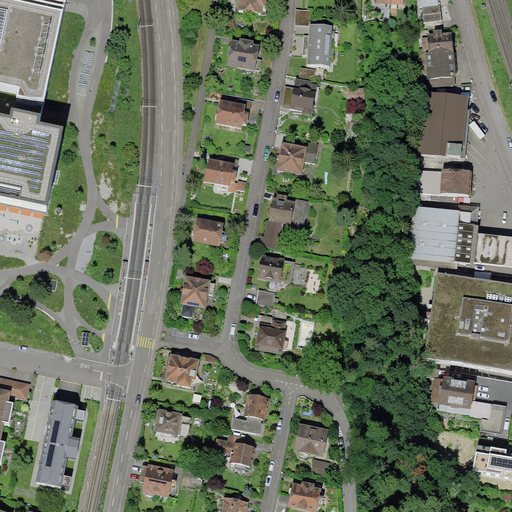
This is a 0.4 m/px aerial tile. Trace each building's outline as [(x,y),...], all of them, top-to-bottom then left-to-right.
[(0,0),(0,211),(7,213),(9,205),(45,211),(63,123),(62,112),(55,106),(45,100),(65,1),(75,0),(0,0)] [(239,0),(238,16),(265,19),(267,0),(239,0)] [(407,0),(378,0),(378,7),(407,9),(407,0)] [(312,15),(297,13),(296,28),(311,29),(312,15)] [(311,30),(308,70),(330,72),(333,31),(311,30)] [(262,50),(233,45),(228,70),(257,75),(262,50)] [(296,94),(293,114),(315,117),(318,98),(296,94)] [(464,158),(468,101),(425,99),(421,155),(464,158)] [(250,112),(222,106),(218,129),(246,134),(250,112)] [(284,146),(279,173),(302,178),(307,150),(284,146)] [(237,168),(210,163),(206,184),(233,189),(237,168)] [(443,172),(442,195),(469,196),(470,173),(443,172)] [(274,199),(270,224),(292,228),(297,203),(274,199)] [(459,214),(415,210),(411,262),(456,265),(459,214)] [(224,226),(198,221),(194,245),(220,250),(224,226)] [(104,253),(96,252),(89,288),(97,289),(104,253)] [(265,259),(261,281),(280,285),(284,263),(265,259)] [(511,288),(438,277),(425,360),(511,373),(511,288)] [(187,279),(183,307),(210,311),(214,283),(187,279)] [(276,295),(259,292),(257,306),(273,309),(276,295)] [(96,297),(89,295),(82,332),(89,334),(96,297)] [(260,329),(257,351),(283,355),(286,333),(260,329)] [(169,357),(165,380),(176,383),(175,385),(188,388),(189,380),(192,381),(196,363),(169,357)] [(30,386),(0,379),(0,447),(10,399),(27,403),(30,386)] [(446,382),(442,407),(472,412),(476,387),(446,382)] [(266,400),(247,396),(243,417),(262,420),(266,400)] [(53,404),(45,444),(69,449),(77,409),(53,404)] [(158,414),(155,431),(173,435),(177,418),(158,414)] [(325,432),(299,427),(294,452),(320,457),(325,432)] [(244,472),(245,468),(248,469),(252,449),(234,445),(215,441),(212,453),(231,457),(230,465),(233,466),(232,470),(244,472)] [(45,444),(37,484),(60,489),(69,449),(45,444)] [(328,465),(314,462),(311,476),(325,479),(328,465)] [(167,497),(172,473),(148,468),(143,492),(167,497)] [(196,475),(182,472),(180,485),(193,488),(196,475)] [(314,511),(318,493),(314,492),(315,488),(301,485),(300,489),(292,487),(288,509),(303,511),(314,511)] [(243,511),(245,504),(224,500),(221,511),(243,511)]
